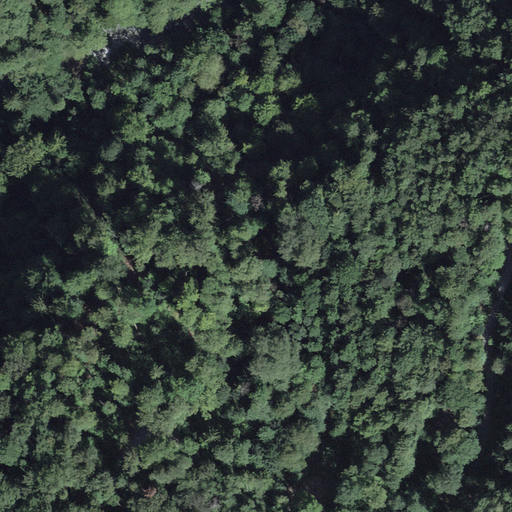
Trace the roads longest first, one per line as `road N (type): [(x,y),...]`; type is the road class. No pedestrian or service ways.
road 1 (track): [(511,242),(486,334),(490,383),(473,511)]
road 2 (track): [(296,511),(153,431),(132,441),(113,511)]
